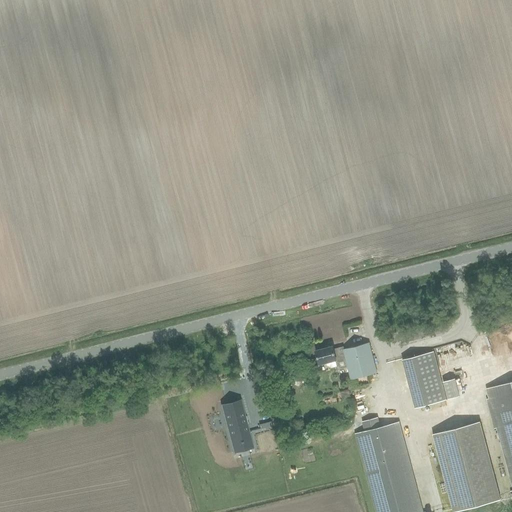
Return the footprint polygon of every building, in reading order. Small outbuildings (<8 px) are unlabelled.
[(351,379),(377,373),(369,343),(344,349),(343,347),(333,350),(332,346),(315,351),(319,365),(327,363),(327,366),(331,367),(337,366),(336,362),(345,359),(351,379)] [(434,351),(402,359),(415,407),(446,399),(434,351)] [(303,372),(294,372),(294,381),(302,382),(303,372)] [(511,382),(487,389),(511,481),(511,382)] [(349,392),(341,394),(343,401),(351,399),(349,392)] [(251,397),(222,405),(237,457),(266,449),(251,397)] [(375,511),(422,511),(399,422),(380,427),(377,417),(362,422),(364,431),(355,434),(375,511)] [(433,434),(453,511),(454,511),(502,499),(481,421),(433,434)]
